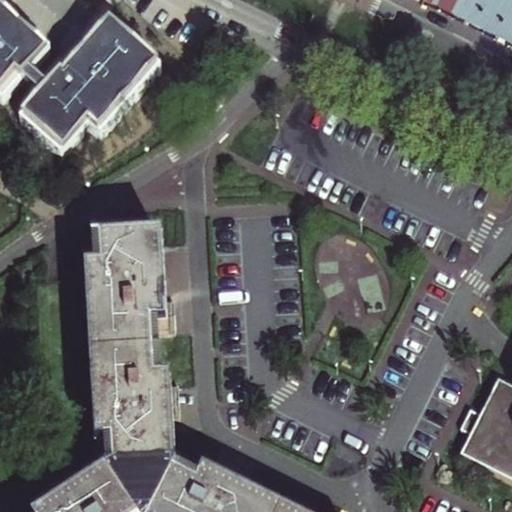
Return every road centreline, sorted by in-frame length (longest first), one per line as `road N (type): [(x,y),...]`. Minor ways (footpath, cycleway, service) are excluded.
road 1 (residential): [(217,0),(511,148)]
road 2 (residential): [(511,75),(357,0)]
